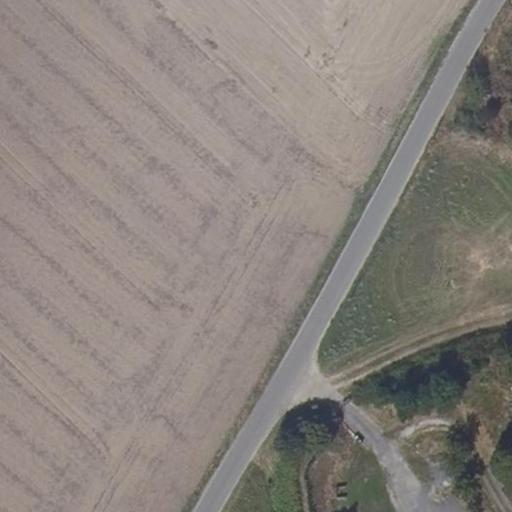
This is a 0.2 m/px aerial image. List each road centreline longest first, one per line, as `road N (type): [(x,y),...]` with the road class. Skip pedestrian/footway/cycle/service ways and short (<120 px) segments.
road 1 (unclassified): [(205,511),(490,0)]
road 2 (track): [(270,405),(464,329),(511,319)]
